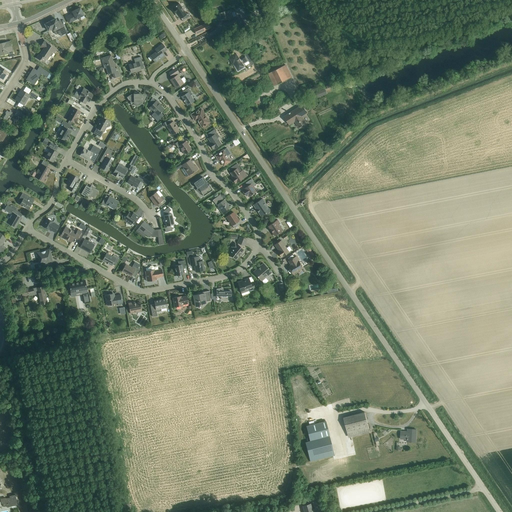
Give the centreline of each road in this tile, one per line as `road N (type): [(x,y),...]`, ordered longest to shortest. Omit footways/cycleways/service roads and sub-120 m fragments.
road 1 (unclassified): [(499,511),(186,50)]
road 2 (residential): [(27,228),(144,291),(236,271),(256,247)]
road 3 (residential): [(256,247),(255,226),(209,170),(171,101),(150,84)]
road 4 (residential): [(150,84),(127,84),(102,102),(66,160)]
